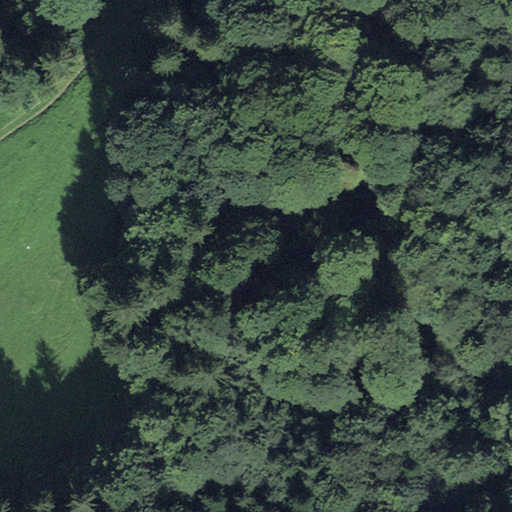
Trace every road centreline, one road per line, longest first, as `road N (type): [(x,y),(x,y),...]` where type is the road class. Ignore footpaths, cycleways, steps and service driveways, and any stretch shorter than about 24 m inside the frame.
road 1 (track): [(430,0),(439,113),(417,202),(382,253),(367,365),(374,511)]
road 2 (track): [(0,129),(68,73),(136,0)]
